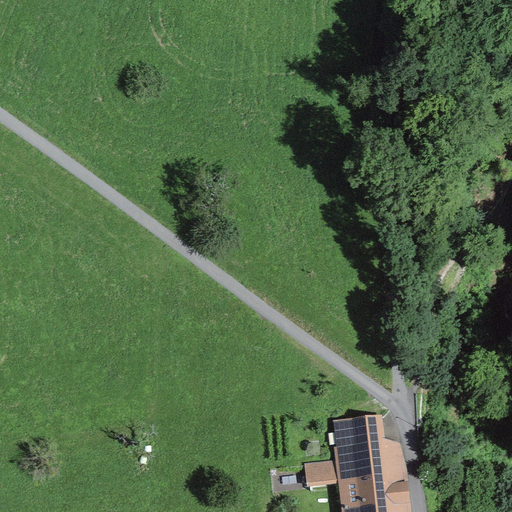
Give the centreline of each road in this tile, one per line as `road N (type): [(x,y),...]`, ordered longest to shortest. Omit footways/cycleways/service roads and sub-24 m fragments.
road 1 (residential): [(0,116),(415,405)]
road 2 (track): [(415,0),(415,405)]
